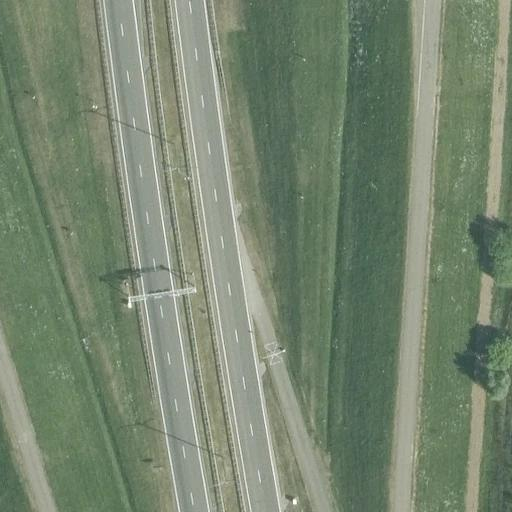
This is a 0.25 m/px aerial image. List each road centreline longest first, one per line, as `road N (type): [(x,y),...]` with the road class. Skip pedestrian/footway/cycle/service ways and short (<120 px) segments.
road 1 (trunk): [(117,0),(193,511)]
road 2 (trunk): [(264,511),(188,0)]
